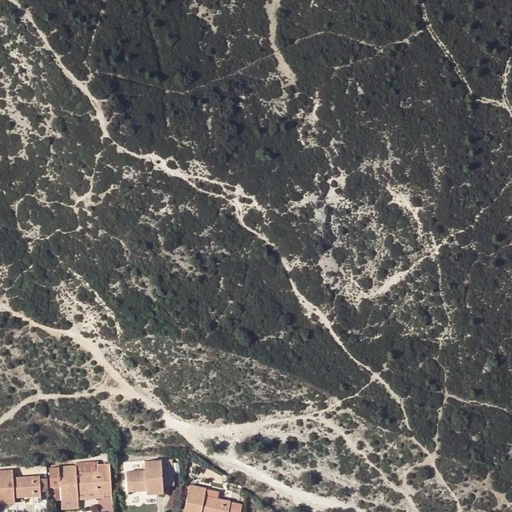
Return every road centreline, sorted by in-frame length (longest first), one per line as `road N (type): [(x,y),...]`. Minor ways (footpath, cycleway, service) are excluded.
road 1 (track): [(0,311),(97,351),(162,420),(229,461),(291,494),(338,497),(357,511)]
road 2 (track): [(511,116),(507,105),(474,97),(428,27),(421,0)]
